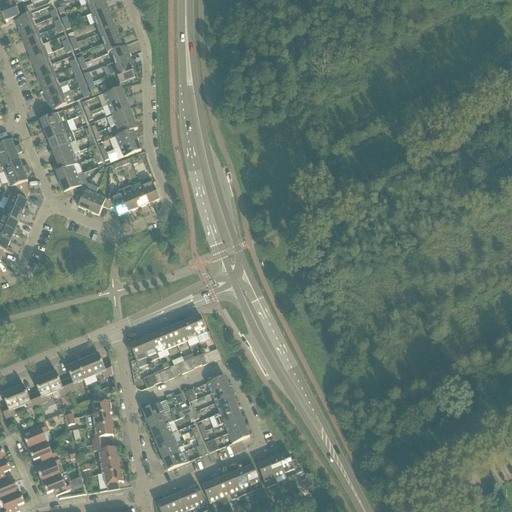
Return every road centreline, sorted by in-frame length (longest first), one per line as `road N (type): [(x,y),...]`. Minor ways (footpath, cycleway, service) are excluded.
road 1 (residential): [(129,0),(150,56),(149,153),(167,208),(119,234),(52,210)]
road 2 (residential): [(143,498),(253,452),(259,442),(225,371),(128,405)]
road 3 (secondary): [(249,277),(205,141),(184,11)]
road 4 (secondary): [(184,11),(186,121),(230,277)]
road 5 (secondary): [(340,474),(335,447),(249,277)]
road 6 (secondary): [(234,288),(271,366),(340,474)]
road 7 (residential): [(116,329),(0,376)]
